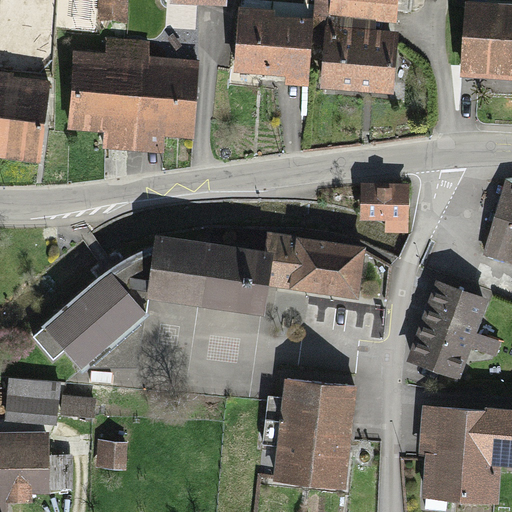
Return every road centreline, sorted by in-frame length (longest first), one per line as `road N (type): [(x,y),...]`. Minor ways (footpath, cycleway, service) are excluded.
road 1 (secondary): [(442,154),(0,205)]
road 2 (residential): [(442,154),(398,313),(392,511)]
